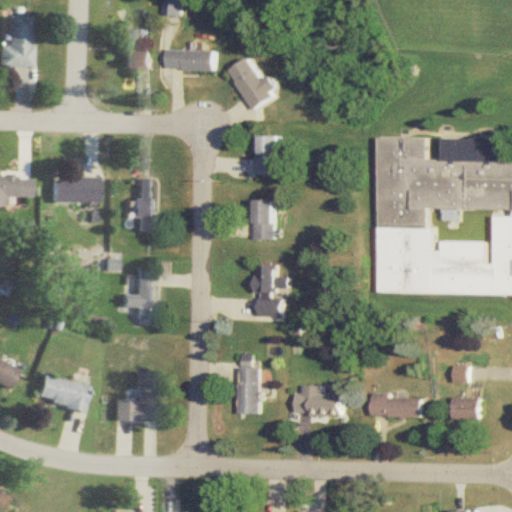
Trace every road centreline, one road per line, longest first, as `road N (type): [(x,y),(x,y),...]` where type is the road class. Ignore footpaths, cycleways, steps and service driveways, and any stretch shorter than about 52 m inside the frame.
road 1 (residential): [(511,475),(108,467),(0,441)]
road 2 (residential): [(202,468),(208,165),(199,139),(171,125)]
road 3 (residential): [(75,122),(78,0)]
